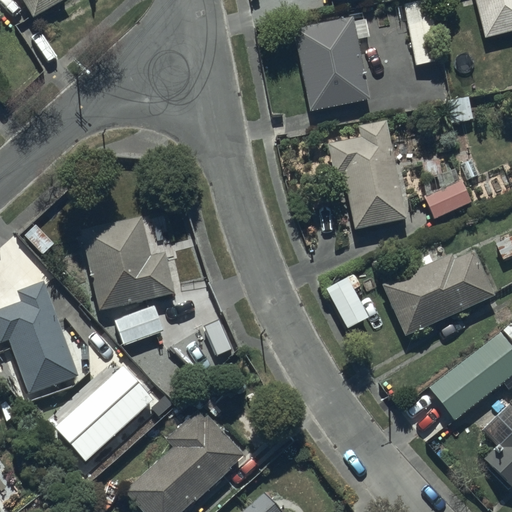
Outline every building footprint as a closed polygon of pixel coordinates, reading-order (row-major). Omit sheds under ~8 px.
[(24,0),(32,14),(56,0),(24,0)] [(511,0),(473,0),(485,47),(511,39),(511,0)] [(430,4),(403,10),(415,73),(442,68),(430,4)] [(370,108),(353,24),(292,36),(310,120),(370,108)] [(470,104),(446,107),(450,132),(473,128),(470,104)] [(406,229),(386,129),(357,135),(360,146),(327,152),(333,184),(343,182),(354,239),(406,229)] [(461,187),(424,203),(434,226),(471,210),(461,187)] [(140,211),(79,224),(97,307),(172,291),(163,250),(150,253),(140,211)] [(453,263),(383,293),(405,345),(493,306),(473,260),(455,268),(453,263)] [(0,338),(8,336),(27,390),(76,372),(42,278),(16,287),(19,297),(0,304),(0,338)] [(152,302),(114,316),(122,340),(161,327),(152,302)] [(196,316),(206,340),(227,332),(217,308),(196,316)] [(511,381),(511,357),(499,341),(429,395),(454,427),(511,381)] [(172,443),(123,488),(144,511),(175,511),(245,450),(228,431),(226,433),(205,411),(202,414),(195,407),(164,435),(172,443)] [(511,415),(509,413),(482,438),(497,455),(484,467),(511,498),(511,497),(511,415)] [(283,511),(284,511),(263,488),(236,511),(283,511)]
